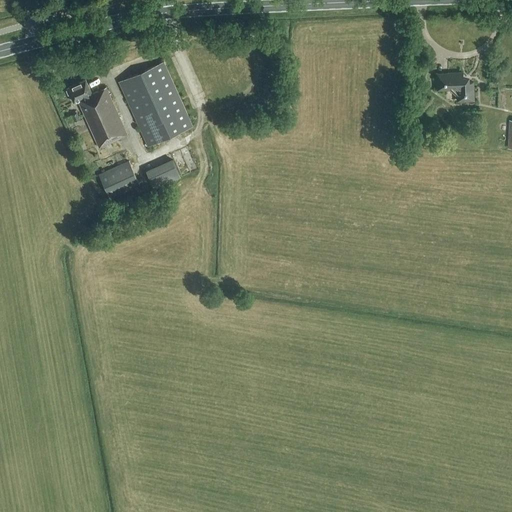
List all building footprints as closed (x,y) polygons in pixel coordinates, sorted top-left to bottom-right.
[(163,61),(118,81),(147,146),(192,126),(163,61)] [(463,77),(463,72),(436,73),(437,89),(451,88),(459,97),(460,100),(473,99),(473,82),(469,82),(469,76),(463,77)] [(85,79),(67,87),(68,89),(66,90),(68,94),(69,93),(73,102),(78,100),(99,147),(125,135),(104,88),(92,94),(85,79)] [(172,159),(146,171),(154,189),(180,177),(172,159)] [(128,161),(100,174),(98,174),(109,198),(139,185),(128,161)]
